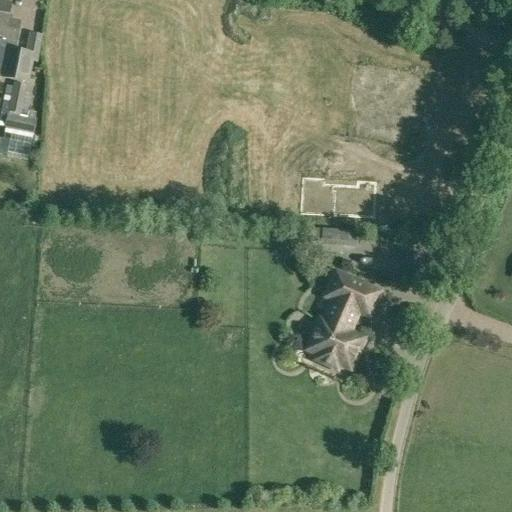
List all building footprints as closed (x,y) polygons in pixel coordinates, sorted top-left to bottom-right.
[(6,49),(13,50),(15,40),(19,23),(6,20),(9,5),(0,3),(0,48),(0,49),(6,50),(6,49)] [(27,53),(8,50),(4,74),(26,79),(29,58),(36,59),(40,34),(31,33),(27,53)] [(371,80),(367,103),(382,106),(379,122),(374,121),(371,138),(401,144),(405,126),(410,127),(414,107),(409,106),(412,88),(371,80)] [(25,86),(14,84),(8,111),(20,114),(25,86)] [(35,121),(32,120),(34,112),(28,110),(26,119),(7,115),(5,127),(32,133),(35,121)] [(305,179),(303,211),(369,216),(371,184),(354,183),(354,188),(324,186),(324,181),(305,179)] [(356,228),(310,225),(310,235),(355,237),(356,228)] [(355,319),(357,312),(368,317),(379,293),(335,273),(324,297),(332,301),(323,321),(320,320),(306,350),(317,355),(314,361),(336,370),(339,365),(349,370),(363,339),(346,332),(353,318),(355,319)]
